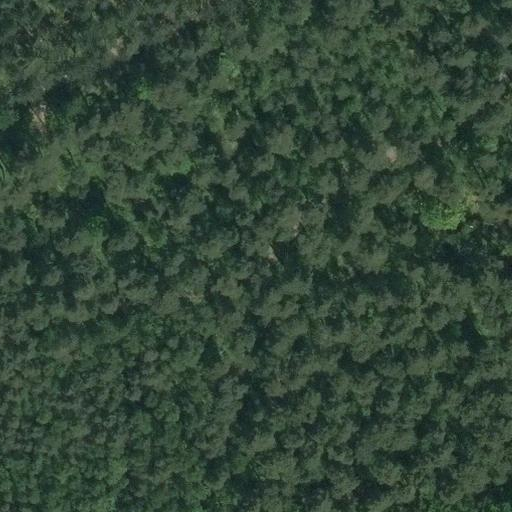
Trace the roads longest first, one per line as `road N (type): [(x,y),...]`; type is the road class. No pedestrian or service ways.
road 1 (track): [(511,450),(251,511)]
road 2 (track): [(196,0),(0,92)]
